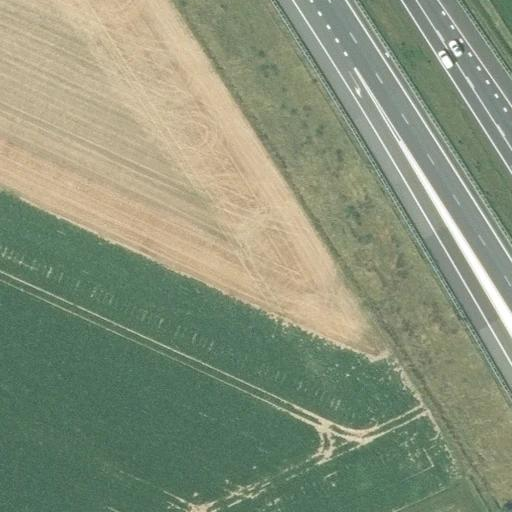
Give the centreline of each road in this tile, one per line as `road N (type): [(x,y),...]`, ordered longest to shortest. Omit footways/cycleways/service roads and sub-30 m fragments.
road 1 (motorway): [(364,58),(511,344)]
road 2 (motorway): [(364,58),(511,289)]
road 3 (motorway): [(511,150),(416,0)]
